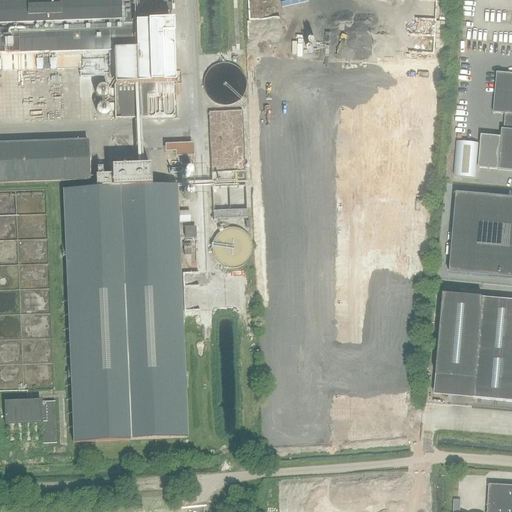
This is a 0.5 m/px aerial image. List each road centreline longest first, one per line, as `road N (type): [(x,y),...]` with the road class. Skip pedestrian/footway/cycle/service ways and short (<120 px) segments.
road 1 (unclassified): [(218,477),(446,457),(511,462)]
road 2 (track): [(0,489),(218,477)]
road 3 (unknown): [(152,129),(161,316)]
